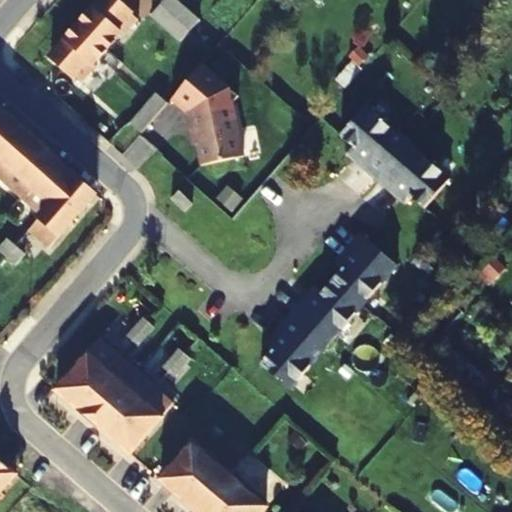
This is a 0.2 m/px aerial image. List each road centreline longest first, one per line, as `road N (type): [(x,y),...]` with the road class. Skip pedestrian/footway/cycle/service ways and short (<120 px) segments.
road 1 (residential): [(136,219),(249,295),(292,258),(304,213)]
road 2 (residential): [(136,219),(131,235),(19,363),(12,384)]
road 3 (residential): [(136,219),(132,192),(0,75)]
road 4 (residential): [(12,384),(32,430),(127,511)]
